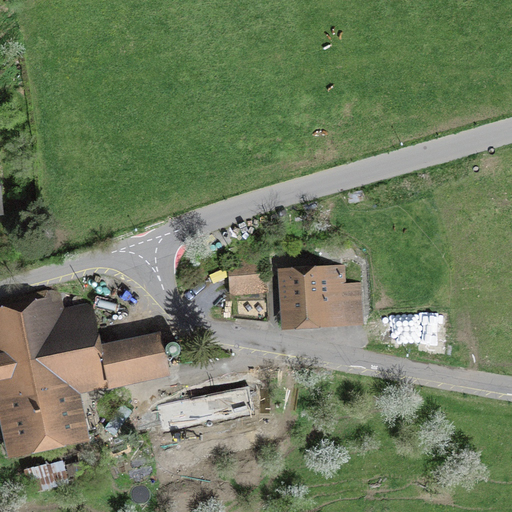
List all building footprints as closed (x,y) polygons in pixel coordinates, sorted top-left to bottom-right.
[(233,293),(266,290),(264,258),(232,261),(233,293)] [(288,278),(291,322),(360,319),(359,285),(343,286),(342,259),(319,260),(319,275),(288,278)] [(46,292),(0,301),(0,352),(19,444),(76,432),(71,406),(69,406),(65,388),(108,379),(109,386),(165,374),(159,343),(97,356),(87,306),(50,313),(46,292)] [(411,331),(408,348),(445,355),(452,316),(422,311),(419,332),(411,331)] [(177,420),(173,405),(156,409),(159,424),(177,420)]
